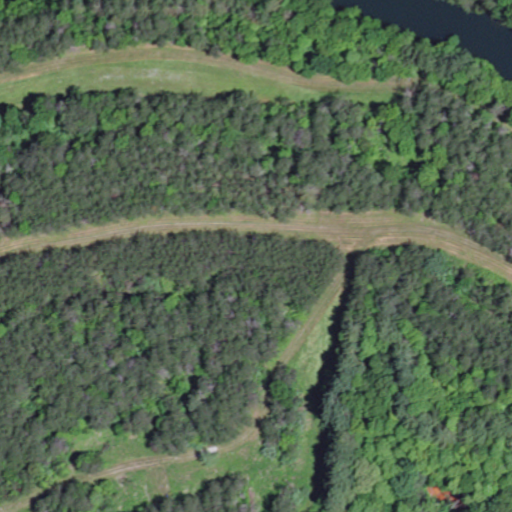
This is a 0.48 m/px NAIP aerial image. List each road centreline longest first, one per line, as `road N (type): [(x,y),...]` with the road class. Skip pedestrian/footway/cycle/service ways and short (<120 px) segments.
road 1 (track): [(0,259),(167,227),(355,234),(413,226),(511,262)]
road 2 (track): [(364,233),(358,261),(287,357),(255,425),(64,480),(0,510)]
